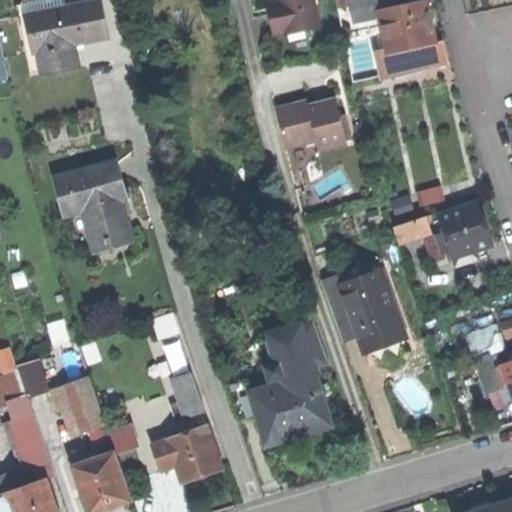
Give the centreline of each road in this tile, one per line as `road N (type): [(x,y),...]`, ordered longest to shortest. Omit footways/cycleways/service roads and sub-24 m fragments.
road 1 (track): [(384,487),(312,277),(242,0)]
road 2 (residential): [(305,511),(511,448)]
road 3 (residential): [(511,185),(461,0)]
